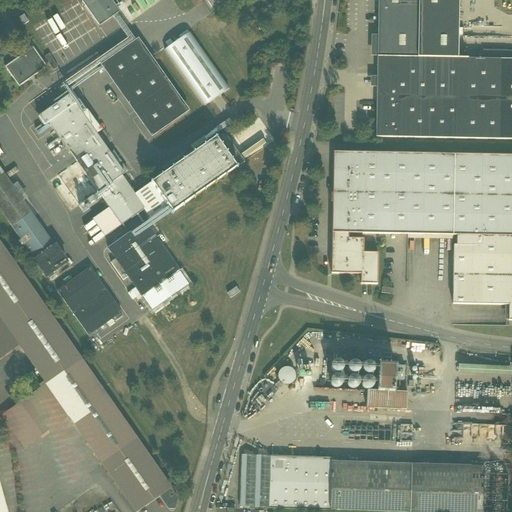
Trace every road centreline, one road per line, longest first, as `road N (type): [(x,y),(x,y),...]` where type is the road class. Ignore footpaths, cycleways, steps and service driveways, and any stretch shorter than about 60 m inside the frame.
road 1 (tertiary): [(324,0),(267,271)]
road 2 (tertiary): [(260,292),(198,511)]
road 3 (unclassified): [(260,292),(408,326)]
road 4 (unclassified): [(408,326),(267,271)]
